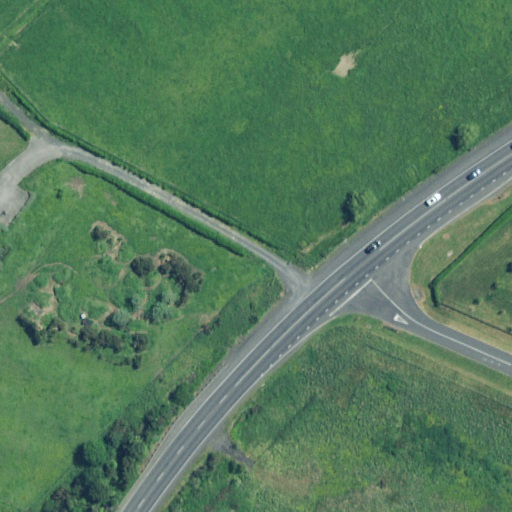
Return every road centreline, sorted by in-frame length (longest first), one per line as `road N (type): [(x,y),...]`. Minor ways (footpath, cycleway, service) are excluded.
road 1 (tertiary): [(135,511),(231,389),(358,267)]
road 2 (tertiary): [(358,267),(511,155)]
road 3 (residential): [(358,267),(416,321),(511,365)]
